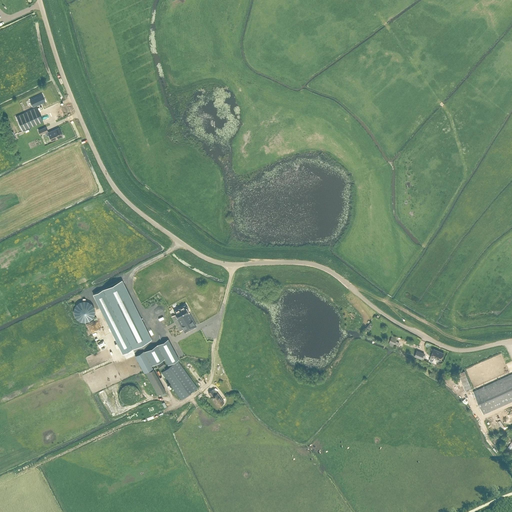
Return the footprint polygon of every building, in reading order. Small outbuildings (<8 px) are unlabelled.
[(41,95),(29,100),(32,107),(44,102),(41,95)] [(21,131),(42,122),(36,108),(15,117),(21,131)] [(58,128),(50,132),(48,132),(45,127),(38,130),(40,134),(45,132),(46,135),(49,134),(51,140),(55,139),(55,140),(62,137),(58,128)] [(122,280),(92,294),(122,353),(151,339),(122,280)] [(80,321),(84,321),(87,321),(90,319),(93,317),(94,314),(95,311),(94,308),(93,305),(91,302),(88,301),(85,300),(82,300),(79,301),(76,303),(74,306),(73,309),(73,313),(75,316),(77,319),(80,321)] [(184,304),(173,310),(175,313),(177,318),(179,317),(180,320),(182,323),(180,324),(183,329),(184,332),(196,326),(191,318),(190,315),(188,312),(189,312),(188,310),(188,309),(186,306),(184,304)] [(173,341),(179,351),(203,339),(197,328),(173,341)] [(391,337),(388,344),(394,346),(395,344),(398,345),(399,342),(396,341),(396,340),(391,337)] [(144,352),(143,352),(143,351),(134,356),(144,373),(152,368),(151,365),(164,358),(167,364),(178,358),(168,339),(144,351),(144,352)] [(444,353),(434,349),(430,356),(440,360),(444,353)] [(421,359),(424,353),(416,350),(414,356),(421,359)] [(156,364),(160,369),(165,365),(162,360),(156,364)] [(181,399),(197,388),(185,371),(177,360),(161,372),(169,383),(181,399)] [(153,369),(146,373),(158,395),(165,391),(153,369)] [(464,371),(459,374),(465,389),(471,387),(464,371)] [(483,414),(511,400),(511,373),(473,391),(483,414)] [(126,404),(129,404),(132,404),(135,403),(137,401),(138,399),(139,396),(139,393),(139,392),(138,389),(136,387),(134,385),(131,384),(129,384),(126,385),(124,386),(122,387),(121,389),(119,391),(119,394),(119,396),(120,398),(121,401),(123,402),(125,404),(126,404)] [(217,407),(224,402),(217,393),(214,394),(211,390),(208,392),(211,397),(210,397),(217,407)]
